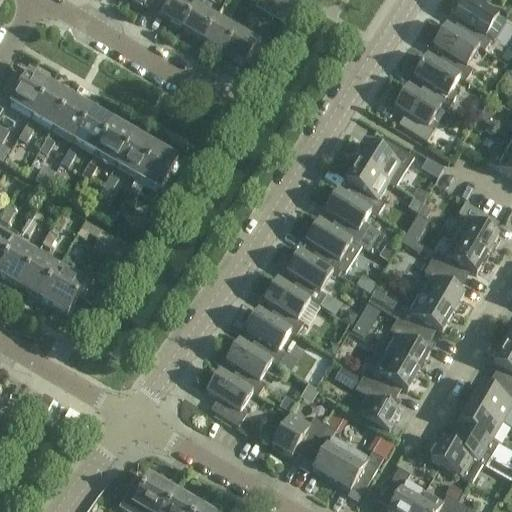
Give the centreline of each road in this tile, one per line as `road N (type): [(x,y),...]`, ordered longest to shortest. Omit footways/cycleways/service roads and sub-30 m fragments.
road 1 (residential): [(131,420),(413,0)]
road 2 (residential): [(45,0),(224,106)]
road 3 (residential): [(407,441),(511,274)]
road 4 (residential): [(131,420),(289,511)]
